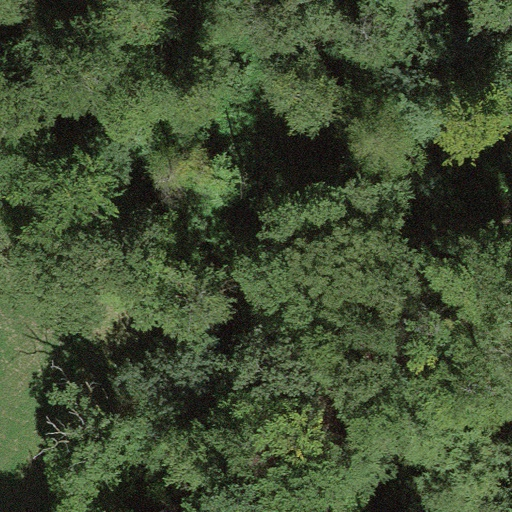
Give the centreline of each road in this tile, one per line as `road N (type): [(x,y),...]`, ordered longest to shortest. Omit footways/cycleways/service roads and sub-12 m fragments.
road 1 (track): [(53,294),(511,192)]
road 2 (track): [(20,511),(41,462),(53,294),(0,222)]
